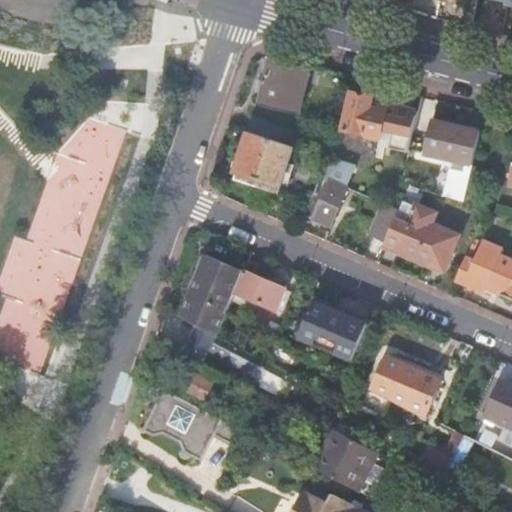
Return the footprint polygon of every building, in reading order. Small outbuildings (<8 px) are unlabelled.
[(271,62),(262,101),(302,111),(311,71),(271,62)] [(419,117),(420,111),(389,103),(373,99),(374,97),(354,93),(347,118),(342,117),(340,129),(344,130),(381,139),(383,130),(394,133),(390,148),(411,153),(419,117)] [(468,166),(474,168),(481,134),(432,122),(425,156),(468,166)] [(238,174),(236,180),(279,195),(281,188),(282,189),(295,148),(250,133),(236,174),(238,174)] [(333,160),(331,159),(323,177),(347,188),(357,167),(343,163),(333,160)] [(447,191),(445,196),(466,203),(474,168),(468,166),(466,175),(452,171),(447,191)] [(347,188),(323,177),(306,215),(332,227),(349,189),(347,188)] [(0,317),(0,355),(46,370),(94,220),(72,213),(77,195),(48,185),(31,238),(16,233),(0,281),(0,290),(8,293),(0,317)] [(413,186),(401,212),(386,246),(435,266),(437,260),(447,264),(459,236),(432,224),(436,213),(418,205),(427,190),(413,186)] [(401,212),(384,204),(368,238),(386,246),(401,212)] [(469,257),(458,281),(486,292),(488,288),(511,297),(511,259),(503,255),(506,249),(485,240),(477,261),(469,257)] [(192,295),(228,313),(236,293),(277,309),(287,285),(209,251),(192,295)] [(183,319),(198,326),(199,327),(218,337),(228,313),(192,295),(183,319)] [(316,302),(301,338),(353,360),(369,324),(316,302)] [(199,327),(198,326),(188,347),(260,384),(270,364),(218,337),(199,327)] [(389,358),(374,389),(424,415),(440,384),(389,358)] [(194,373),(186,388),(206,399),(214,384),(194,373)] [(488,416),(511,426),(511,385),(503,382),(488,416)] [(241,429),(166,390),(145,430),(154,435),(164,433),(182,442),(186,452),(202,460),(216,435),(234,444),(241,429)] [(317,465),(316,468),(359,491),(360,488),(365,479),(370,482),(379,487),(387,471),(378,466),(373,464),(377,456),(378,453),(335,430),(334,433),(317,465)] [(369,511),(334,493),(329,502),(313,493),(305,509),(298,505),(293,511),(369,511)]
